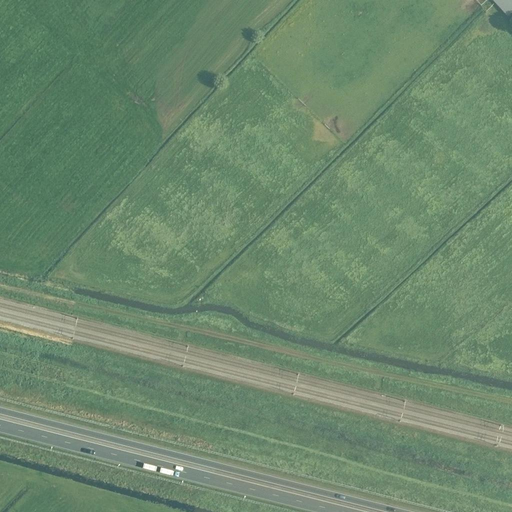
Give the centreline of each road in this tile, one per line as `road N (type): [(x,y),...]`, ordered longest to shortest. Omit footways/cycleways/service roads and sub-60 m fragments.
road 1 (trunk): [(400,511),(0,410)]
road 2 (trunk): [(0,424),(345,511)]
